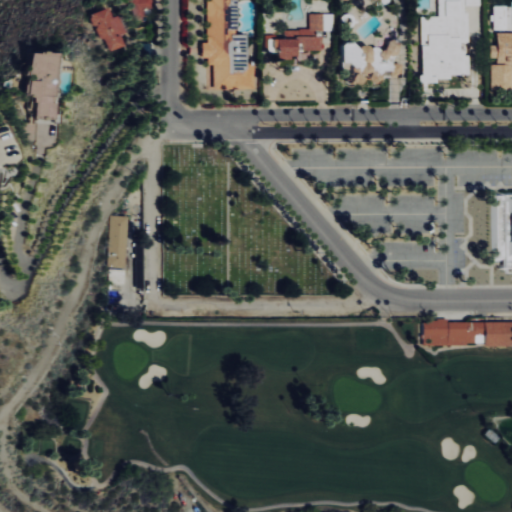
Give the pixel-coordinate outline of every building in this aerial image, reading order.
[(152,6),(150,0),(131,0),(133,16),(147,15),(146,7),(152,6)] [(209,0),(207,42),(203,42),(202,57),(208,57),(208,64),(215,64),(214,88),(255,89),(256,65),(247,65),(248,34),(237,33),(238,20),(231,19),(231,0),(209,0)] [(421,16),(423,82),(438,81),(438,78),(451,77),(451,74),(470,73),(469,47),(462,48),(461,41),(469,41),(467,4),(481,4),(480,0),(438,0),(439,15),(421,16)] [(108,52),(124,44),(119,35),(126,32),(117,13),(111,16),(106,6),(89,13),(108,52)] [(334,13),(310,12),(309,29),(285,28),(284,38),(269,37),(268,51),(279,51),(279,56),(300,57),(300,56),(311,56),(312,49),(323,49),(323,29),(333,30),(334,13)] [(511,31),(498,32),(498,63),(491,63),(491,88),(511,88),(511,31)] [(400,76),(399,40),(387,40),(387,45),(344,45),(344,82),(384,82),(384,76),(400,76)] [(57,54),(31,52),(28,95),(37,96),(35,115),(53,117),(57,54)] [(511,271),(502,272),(502,260),(492,260),(492,194),(511,193),(511,271)] [(109,266),(128,267),(130,220),(111,219),(109,266)] [(424,344),(481,343),(481,334),(486,334),(486,346),(511,345),(511,320),(424,321),(424,344)]
